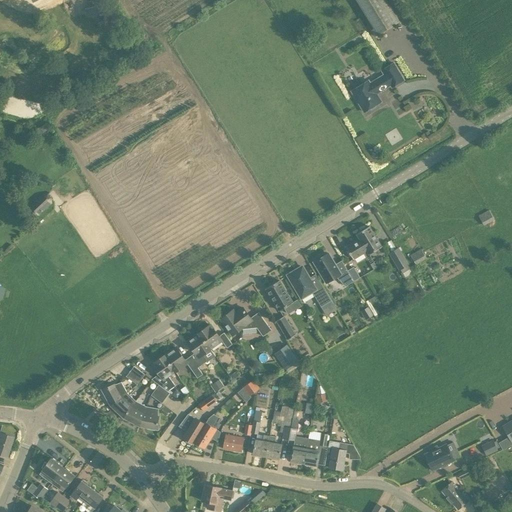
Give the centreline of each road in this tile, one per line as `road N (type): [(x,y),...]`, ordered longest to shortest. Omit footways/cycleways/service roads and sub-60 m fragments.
road 1 (residential): [(40,419),(182,313),(375,194)]
road 2 (residential): [(425,511),(368,484),(323,487),(193,463),(148,483)]
road 3 (unclassified): [(375,194),(511,111)]
road 4 (residential): [(148,483),(94,440),(40,419)]
